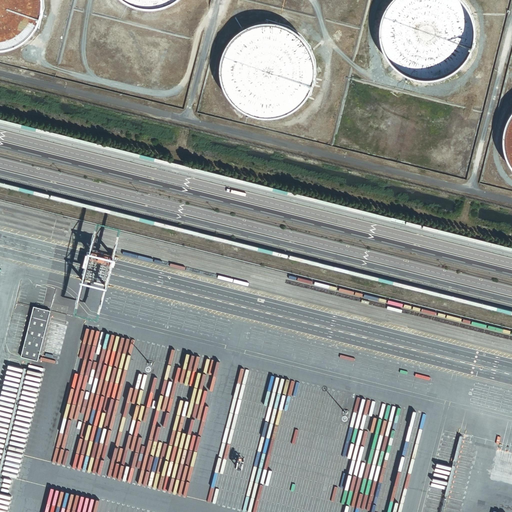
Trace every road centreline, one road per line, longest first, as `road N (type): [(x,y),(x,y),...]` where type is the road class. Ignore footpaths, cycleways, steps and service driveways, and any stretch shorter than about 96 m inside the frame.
road 1 (unclassified): [(0,144),(511,273)]
road 2 (unclassified): [(0,171),(511,300)]
road 3 (unclassified): [(511,263),(0,134)]
road 4 (unclassified): [(511,291),(0,163)]
